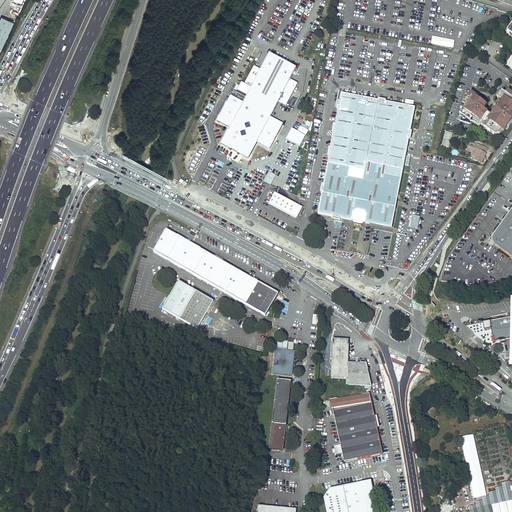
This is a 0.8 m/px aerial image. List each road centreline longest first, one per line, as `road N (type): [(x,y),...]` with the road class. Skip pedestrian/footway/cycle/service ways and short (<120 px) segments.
road 1 (primary): [(105,175),(281,265),(383,338)]
road 2 (primary): [(389,308),(120,165)]
road 3 (motorway): [(0,266),(105,0)]
road 4 (motorway): [(85,0),(0,208)]
road 5 (motorway): [(102,124),(142,0)]
road 6 (primary): [(511,396),(417,323)]
